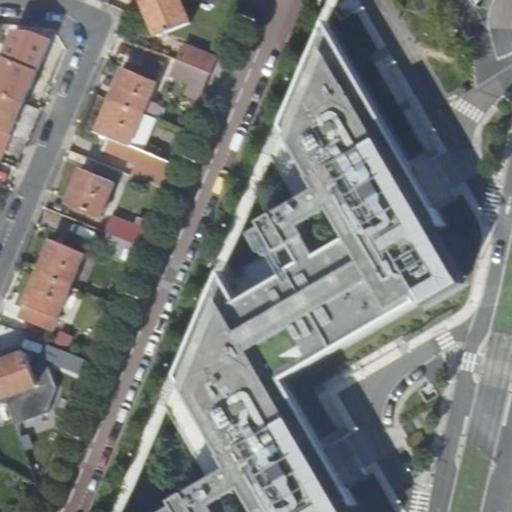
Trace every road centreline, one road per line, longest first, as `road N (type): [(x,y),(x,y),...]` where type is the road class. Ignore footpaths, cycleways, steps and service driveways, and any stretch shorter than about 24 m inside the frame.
road 1 (residential): [(65,511),(279,0)]
road 2 (residential): [(0,276),(97,43),(81,12),(16,0)]
road 3 (unclassified): [(511,191),(458,412)]
